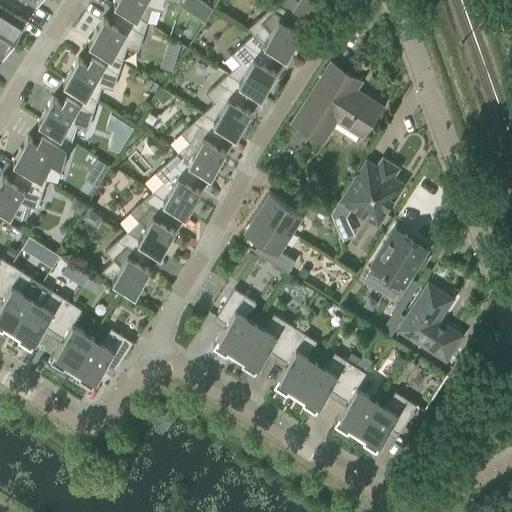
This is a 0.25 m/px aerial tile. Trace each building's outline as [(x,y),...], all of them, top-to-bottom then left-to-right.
[(14,0),(0,0),(0,27),(14,37),(26,19),(13,11),(18,3),(14,0)] [(88,38),(122,60),(126,46),(138,50),(147,21),(136,14),(114,0),(113,0),(122,6),(112,22),(103,17),(89,38),(88,38)] [(114,0),(136,14),(143,4),(163,10),(166,0),(168,0),(178,3),(178,0),(114,0)] [(298,0),(291,12),(298,17),(302,20),(314,0),(298,0)] [(292,26),(298,17),(291,12),(275,3),(247,28),(253,33),(288,55),(288,54),(287,54),(301,32),(292,26)] [(0,53),(3,55),(14,37),(0,27),(0,53)] [(239,62),(228,73),(262,95),(263,94),(262,93),(275,71),(267,66),(277,49),(287,56),(288,55),(253,33),(231,53),(239,62)] [(122,60),(88,38),(87,39),(97,45),(86,62),(78,56),(64,78),(63,77),(62,78),(97,100),(101,86),(113,89),(122,60)] [(336,119),(361,135),(381,105),(362,93),(361,94),(354,90),(361,80),(345,70),(345,72),(331,63),(331,61),(330,61),(292,121),(322,141),(336,119)] [(262,95),(228,73),(206,93),(214,102),(203,112),(237,134),(238,133),(236,132),(250,111),(241,105),(252,89),(262,95)] [(87,129),(97,100),(62,78),(72,85),(61,101),(53,96),(39,117),(38,116),(37,117),(71,139),(76,125),(87,129)] [(162,86),(156,96),(162,103),(173,93),(162,86)] [(237,134),(203,112),(180,132),(189,141),(178,151),(212,173),(212,172),(211,172),(225,150),(216,145),(227,128),(237,134)] [(132,127),(111,113),(106,127),(113,129),(128,134),(132,127)] [(62,168),(71,139),(37,117),(37,118),(47,124),(36,141),(27,135),(14,156),(12,156),(12,157),(46,178),(51,164),(62,168)] [(152,191),(187,213),(187,212),(186,211),(200,190),(191,184),(202,168),(211,174),(212,173),(178,151),(155,172),(163,181),(152,191)] [(100,184),(110,162),(97,156),(87,178),(100,184)] [(37,207),(46,178),(12,157),(21,164),(11,180),(2,174),(0,177),(0,205),(6,209),(21,219),(25,204),(37,207)] [(382,157),(377,165),(366,158),(340,199),(378,224),(404,183),(392,176),(398,167),(382,157)] [(138,220),(127,230),(161,252),(162,251),(161,251),(175,229),(166,223),(176,207),(186,213),(187,213),(152,191),(130,211),(138,220)] [(305,214),(312,219),(320,207),(299,194),(292,205),(269,191),(257,210),(289,230),(296,220),(299,222),(305,214)] [(320,207),(312,219),(322,224),(329,213),(320,207)] [(88,208),(82,217),(95,225),(101,216),(88,208)] [(286,243),(283,240),(289,230),(257,210),(245,229),(268,243),(261,255),(288,272),(295,260),(281,251),(286,243)] [(394,299),(403,285),(404,286),(417,265),(421,268),(428,258),(424,255),(428,249),(425,247),(428,244),(415,236),(412,239),(394,227),(370,264),(372,265),(363,280),(394,299)] [(161,252),(127,230),(105,251),(113,260),(101,270),(136,292),(137,291),(136,290),(149,269),(140,263),(151,246),(161,253),(161,252)] [(51,266),(59,254),(49,248),(41,260),(51,266)] [(257,255),(249,250),(243,258),(247,261),(255,259),(257,255)] [(0,280),(11,263),(0,256),(0,280)] [(0,325),(2,327),(4,325),(11,330),(32,297),(23,291),(32,277),(11,263),(0,280),(0,295),(3,297),(0,301),(0,325)] [(301,266),(297,273),(304,277),(308,271),(301,266)] [(71,278),(82,285),(89,275),(78,268),(71,278)] [(296,280),(287,274),(282,283),(286,285),(293,284),(296,280)] [(394,309),(399,312),(418,283),(413,280),(394,309)] [(446,307),(450,301),(449,295),(442,291),(442,292),(428,284),(399,329),(445,358),(460,335),(436,320),(445,306),(446,307)] [(31,345),(44,324),(54,330),(72,302),(50,288),(41,303),(32,297),(11,330),(19,334),(18,337),(31,345)] [(226,351),(227,349),(235,354),(255,321),(246,316),(256,301),(234,288),(216,316),(226,322),(213,343),(226,351)] [(63,366),(64,364),(72,368),(93,336),(72,323),(81,308),(72,302),(54,330),(63,336),(50,357),(63,366)] [(399,312),(385,334),(389,337),(403,315),(399,312)] [(254,369),(267,348),(277,354),(295,326),(274,313),(264,327),(255,321),(235,354),(242,359),(241,361),(254,369)] [(286,390),(288,388),(295,393),(316,360),(307,355),(316,340),(295,326),(277,354),(287,361),(273,381),(286,390)] [(105,363),(114,369),(132,341),(111,327),(102,342),(93,336),(72,368),(79,373),(78,375),(91,384),(105,363)] [(334,352),(325,366),(316,360),(295,393),(303,398),(302,400),(315,408),(328,387),(338,393),(356,365),(334,352)] [(356,386),(366,371),(356,365),(338,393),(347,399),(334,420),(347,429),(348,427),(356,432),(377,399),(356,386)] [(389,426),(398,432),(416,404),(395,390),(386,405),(377,399),(356,432),(363,436),(362,438),(375,447),(389,426)]
